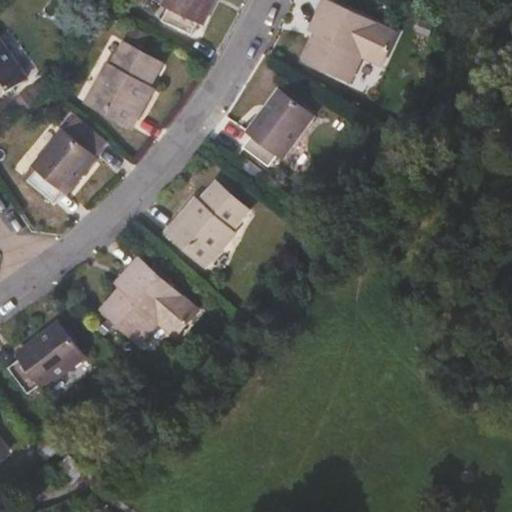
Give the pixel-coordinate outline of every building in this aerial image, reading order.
[(214,0),(164,0),(161,6),(168,9),(162,22),(191,35),(197,23),(203,25),(214,0)] [(395,36),(323,2),(315,19),(321,21),(302,61),(350,83),(364,53),(384,61),(395,36)] [(0,98),(27,79),(0,41),(0,98)] [(161,66),(123,45),(111,66),(107,64),(85,105),(131,130),(150,96),(146,93),(161,66)] [(314,118),(278,91),(245,133),(251,137),(244,147),(268,166),(276,156),(282,160),(314,118)] [(96,159),(62,131),(32,166),(38,171),(29,182),(52,201),(62,191),(67,195),(96,159)] [(248,212),(215,183),(194,207),(191,205),(166,234),(206,268),(235,234),(232,231),(248,212)] [(198,312),(138,261),(126,274),(129,278),(100,310),(140,345),(162,321),(179,334),(198,312)] [(84,359),(58,324),(16,355),(20,361),(9,369),(28,395),(40,386),(44,391),(84,359)] [(84,471),(69,458),(56,473),(71,486),(84,471)]
